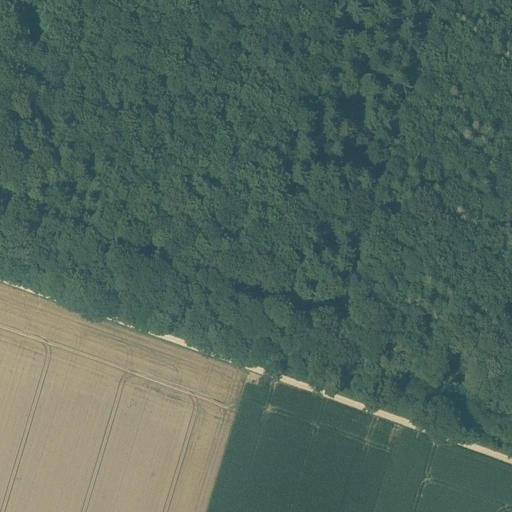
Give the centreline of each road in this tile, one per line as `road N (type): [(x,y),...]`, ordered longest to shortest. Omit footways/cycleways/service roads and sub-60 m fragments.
road 1 (track): [(0,273),(511,460)]
road 2 (track): [(511,382),(0,199)]
road 3 (track): [(335,318),(442,0)]
